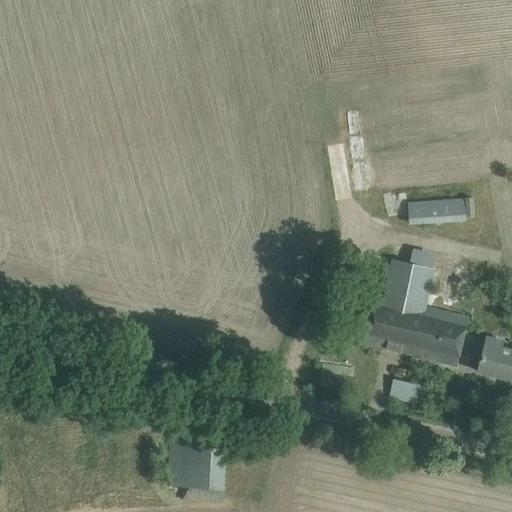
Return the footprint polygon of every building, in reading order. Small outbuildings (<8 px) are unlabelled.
[(475,217),(474,197),(410,202),(410,226),(467,221),(466,217),(475,217)] [(370,295),(359,341),(457,366),(469,316),(425,305),(434,268),(393,257),(383,298),(370,295)] [(479,371),(511,379),(511,347),(502,345),(504,338),(489,334),(479,371)] [(324,364),(321,386),(353,391),(355,377),(353,377),(354,368),(347,367),(348,358),(337,356),(336,365),(324,364)] [(394,380),(390,396),(417,403),(421,386),(394,380)] [(171,435),(167,485),(184,486),(183,500),(223,502),(225,469),(226,436),(171,435)]
